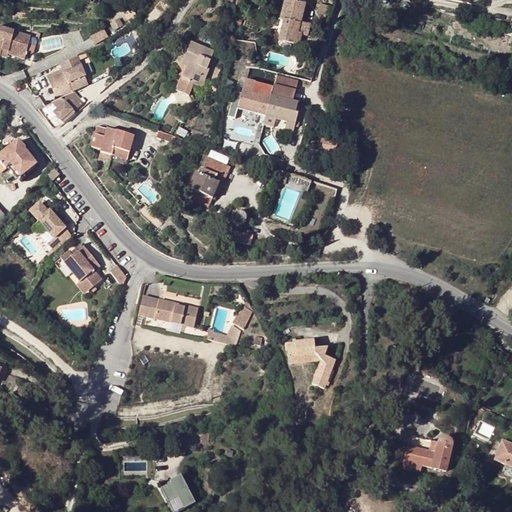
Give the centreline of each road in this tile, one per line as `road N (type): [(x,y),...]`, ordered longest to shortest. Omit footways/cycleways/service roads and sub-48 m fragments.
road 1 (tertiary): [(511,332),(431,283),(384,269),(199,273),(151,260),(120,234),(49,138)]
road 2 (track): [(340,0),(313,91),(356,122),(371,159),(356,212),(336,222)]
road 3 (residential): [(49,138),(150,56),(186,0)]
road 4 (track): [(370,268),(363,250),(332,241),(343,188),(276,163)]
road 5 (track): [(90,511),(83,416),(94,382)]
